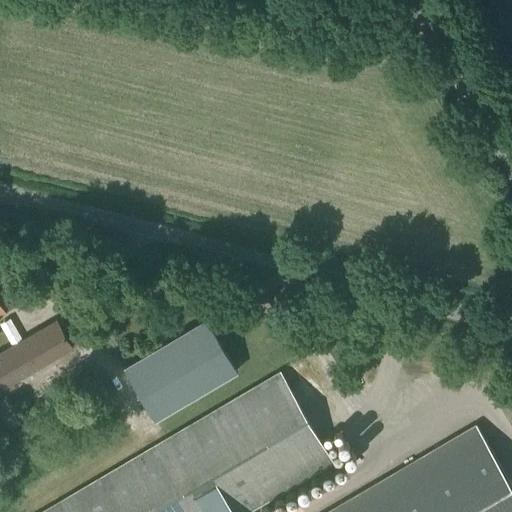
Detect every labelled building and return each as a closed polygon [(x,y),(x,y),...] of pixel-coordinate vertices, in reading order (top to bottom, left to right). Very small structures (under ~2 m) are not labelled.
[(206,318),(125,366),(156,417),(236,369),(206,318)] [(73,346),(57,319),(0,351),(0,389),(7,385),(9,388),(15,385),(13,381),(73,346)] [(242,511),(329,461),(311,431),(337,415),(355,446),(423,406),(396,359),(355,383),(331,342),(278,374),(42,511),(242,511)] [(18,414),(0,439),(0,457),(10,464),(37,427),(18,414)] [(326,511),(511,511),(511,484),(476,424),(326,511)]
